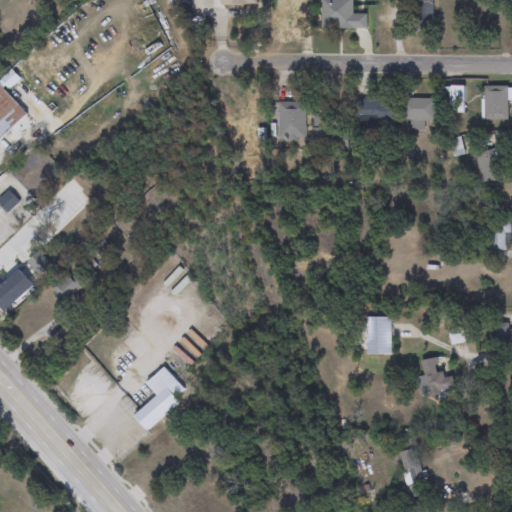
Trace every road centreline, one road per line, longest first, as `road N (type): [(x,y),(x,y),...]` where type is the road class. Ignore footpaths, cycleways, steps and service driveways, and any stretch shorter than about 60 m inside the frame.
road 1 (residential): [(511,67),(225,63)]
road 2 (primary): [(118,511),(0,379)]
